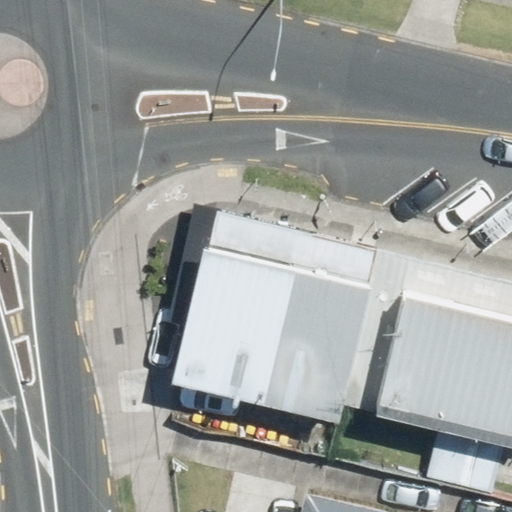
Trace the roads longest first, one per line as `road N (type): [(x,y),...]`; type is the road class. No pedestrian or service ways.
road 1 (secondary): [(79,31),(290,56),(502,133)]
road 2 (secondary): [(502,133),(73,148)]
road 3 (secondary): [(73,148),(55,257),(45,477)]
road 4 (secondary): [(79,31),(97,91),(73,148)]
